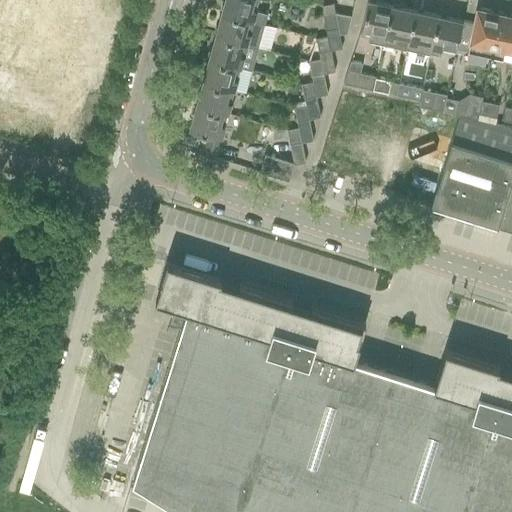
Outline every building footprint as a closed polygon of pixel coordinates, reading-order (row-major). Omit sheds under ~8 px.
[(1,0),(0,8),(0,58),(56,72),(73,0),(1,0)] [(224,0),(221,12),(264,24),(266,14),(255,11),(257,0),(224,0)] [(383,37),(385,37),(392,5),(366,0),(360,32),(370,34),(369,42),(381,44),(383,37)] [(383,37),(381,44),(405,49),(407,42),(409,42),(409,41),(410,35),(415,11),(392,5),(385,37),(383,37)] [(467,52),(490,57),(500,12),(477,8),(467,52)] [(407,42),(405,49),(429,54),(429,53),(430,47),(432,47),(439,16),(415,11),(410,35),(409,41),(409,42),(407,42)] [(221,12),(214,35),(246,44),(257,47),(264,24),(221,12)] [(505,50),(511,51),(511,15),(500,12),(490,57),(503,59),(505,50)] [(322,15),(326,36),(330,50),(341,48),(338,34),(337,28),(334,13),(322,15)] [(337,28),(338,34),(347,33),(351,15),(334,13),(337,28)] [(430,47),(429,53),(440,55),(441,49),(442,44),(455,47),(456,44),(457,40),(461,20),(439,16),(432,47),(430,47)] [(214,35),(208,58),(240,67),(242,57),(237,56),(241,43),(246,44),(214,35)] [(315,38),(319,58),(323,73),(334,71),(330,50),(326,36),(315,38)] [(208,58),(202,82),(225,88),(233,90),(245,93),(251,70),(240,67),(208,58)] [(308,61),(312,81),(315,96),(327,94),(323,73),(319,58),(308,61)] [(350,60),(343,83),(373,90),(376,78),(376,77),(359,73),(362,63),(350,60)] [(376,78),(373,90),(387,93),(390,81),(376,78)] [(300,84),(305,104),(308,119),(320,117),(315,96),(312,81),(300,84)] [(202,82),(195,105),(227,113),(229,103),(233,90),(202,82)] [(399,82),(396,95),(420,100),(422,87),(399,82)] [(432,102),(430,109),(442,111),(445,98),(446,94),(434,91),(432,102)] [(445,98),(442,111),(458,115),(477,119),(479,113),(481,101),(482,96),(469,93),(458,100),(445,98)] [(481,101),(479,113),(496,117),(499,104),(481,101)] [(293,107),(298,127),(301,142),(313,140),(308,119),(305,104),(293,107)] [(195,105),(189,128),(206,133),(201,153),(215,157),(220,137),(223,126),(226,116),(227,114),(227,113),(195,105)] [(511,108),(505,107),(502,120),(511,122),(511,108)] [(511,175),(511,126),(495,123),(477,119),(458,115),(430,205),(497,225),(511,175)] [(276,127),(272,139),(287,136),(293,164),(305,162),(301,142),(298,127),(286,130),(276,127)] [(417,156),(430,161),(437,142),(423,138),(417,156)] [(264,155),(259,171),(288,180),(293,164),(264,155)] [(511,175),(497,225),(511,229),(511,175)] [(184,313),(179,327),(131,480),(181,511),(511,511),(511,371),(446,351),(441,366),(439,366),(433,384),(353,359),(364,323),(310,306),(309,308),(291,302),(292,300),(238,283),(237,285),(168,263),(157,297),(165,299),(165,302),(185,308),(184,313)] [(168,324),(179,327),(184,313),(172,310),(168,324)] [(166,333),(172,335),(173,334),(175,328),(168,326),(167,326),(165,332),(166,333)] [(24,434),(18,481),(34,482),(40,436),(24,434)]
